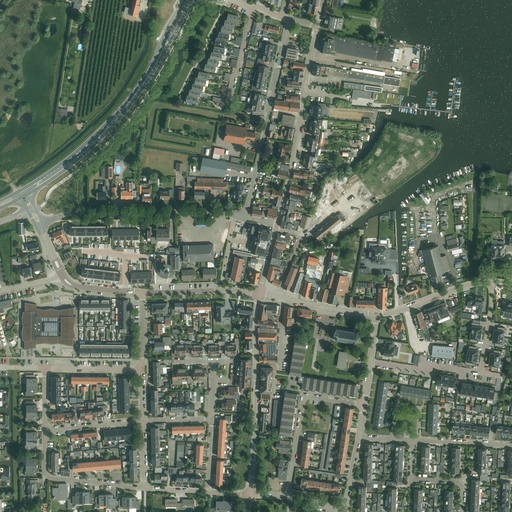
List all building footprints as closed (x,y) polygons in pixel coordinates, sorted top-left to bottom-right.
[(138,16),(140,5),(139,5),(139,0),(133,0),(131,8),(126,6),(124,13),(138,16)] [(330,0),(330,6),(337,8),(338,0),(330,0)] [(316,14),(318,6),(307,4),(307,6),(309,6),(308,12),(316,14)] [(227,20),(235,22),(237,22),(238,16),(228,13),(227,18),(226,17),(225,19),(227,20)] [(323,26),(323,27),(332,28),(336,29),(337,24),(338,18),(334,17),(326,15),(326,16),(325,21),(324,26),(323,26)] [(234,28),(235,22),(227,20),(225,19),(224,23),(223,23),(222,25),(223,25),(223,26),(232,28),(234,28)] [(231,34),(232,28),(223,26),(223,25),(222,25),(221,29),(220,29),(219,31),(220,31),(220,32),(230,34),(229,34),(231,34)] [(278,33),(279,28),(266,25),(265,30),(278,33)] [(228,40),(229,34),(230,34),(220,32),(220,31),(219,31),(218,35),(217,35),(216,37),(218,38),(227,40),(226,40),(228,40)] [(322,41),(393,56),(394,48),(396,48),(396,45),(379,41),(378,45),(352,39),(327,34),(326,38),(322,40),(322,41)] [(225,46),(226,40),(227,40),(218,38),(216,37),(215,42),(214,41),(213,43),(225,46)] [(260,42),(259,47),(262,48),(273,51),(274,45),(268,44),(268,41),(262,39),(262,42),(260,42)] [(392,60),(393,56),(322,41),(320,51),(333,54),(335,51),(382,61),(382,60),(392,62),(392,61),(392,60)] [(213,52),(222,54),(223,55),(225,48),(214,46),(214,50),(212,49),(211,52),(213,52)] [(287,48),(285,58),(296,61),(298,51),(298,50),(288,48),(287,48)] [(220,61),(222,54),(213,52),(211,52),(211,56),(209,55),(208,58),(210,58),(219,60),(220,61)] [(258,58),(257,62),(264,63),(264,60),(271,61),(272,56),(261,53),(259,59),(258,58)] [(220,64),(220,61),(219,60),(210,58),(208,58),(208,62),(206,61),(205,64),(207,64),(216,66),(217,67),(218,63),(220,64)] [(304,69),(305,64),(290,61),(290,62),(291,63),(291,66),(304,69)] [(257,62),(257,65),(259,65),(258,70),(258,71),(268,73),(269,67),(263,66),(264,63),(257,62)] [(214,72),(216,66),(207,64),(205,64),(205,68),(203,67),(202,70),(214,72)] [(326,67),(321,66),(314,64),(312,74),(319,75),(319,74),(320,75),(321,70),(325,71),(325,74),(399,86),(400,79),(326,66),(326,67)] [(302,81),(303,71),(295,69),(293,80),(302,81)] [(206,80),(208,80),(209,73),(199,71),(198,75),(197,75),(196,77),(197,77),(197,78),(206,80)] [(205,86),(206,80),(197,78),(197,77),(196,77),(195,81),(193,81),(193,83),(194,83),(194,84),(203,86),(205,86)] [(301,88),(302,82),(289,80),(287,80),(286,80),(284,80),(284,83),(287,84),(287,86),(301,88)] [(252,86),(251,89),(257,91),(258,88),(264,89),(265,83),(256,81),(253,81),(252,86)] [(202,92),(203,86),(194,84),(194,83),(193,83),(192,87),(190,87),(190,89),(191,89),(191,90),(200,91),(200,92),(202,92)] [(344,83),(343,87),(344,87),(348,88),(353,89),(381,92),(382,88),(344,83)] [(199,98),(200,92),(200,91),(191,90),(191,89),(190,89),(189,93),(187,93),(187,95),(188,95),(188,96),(197,97),(197,98),(199,98)] [(251,92),(250,97),(251,98),(253,98),(262,100),(263,95),(257,94),(257,91),(251,89),(251,92)] [(353,90),(352,99),(357,100),(358,97),(371,99),(372,92),(353,90)] [(196,104),(197,98),(197,97),(188,96),(188,95),(187,95),(186,98),(184,98),(184,101),(196,104)] [(299,112),(300,103),(285,101),(275,100),(274,108),(299,112)] [(247,108),(246,111),(253,113),(253,110),(260,111),(261,106),(249,103),(248,108),(247,108)] [(325,104),(318,103),(317,106),(311,105),(310,109),(310,111),(310,115),(323,117),(325,104)] [(293,127),(295,117),(283,114),(281,125),(293,127)] [(310,121),(310,127),(313,127),(319,128),(324,128),(324,126),(324,120),(323,120),(318,119),(317,122),(310,121)] [(249,128),(250,124),(246,124),(245,128),(226,124),(223,140),(244,144),(245,139),(254,140),(255,133),(247,131),(247,128),(249,128)] [(269,131),(268,137),(272,137),(273,132),(275,132),(276,130),(277,125),(272,124),(270,124),(269,130),(269,131)] [(281,132),(280,136),(284,137),(283,137),(291,138),(293,130),(293,128),(286,127),(285,130),(284,132),(281,132)] [(310,130),(309,133),(316,134),(316,137),(322,138),(323,132),(322,132),(322,131),(319,131),(319,130),(319,128),(313,127),(310,127),(310,130)] [(309,138),(307,143),(313,144),(316,145),(317,145),(319,146),(320,146),(321,143),(322,138),(316,137),(315,139),(309,138)] [(289,151),(290,145),(279,143),(277,155),(284,156),(285,151),(289,151)] [(307,143),(306,149),(313,151),(312,153),(315,154),(318,154),(319,155),(320,149),(320,146),(319,146),(317,145),(316,145),(313,144),(307,143)] [(201,164),(200,171),(224,176),(226,168),(250,172),(251,166),(227,162),(219,161),(220,155),(223,155),(224,149),(214,147),(213,153),(212,159),(202,157),(202,158),(201,164)] [(305,154),(304,160),(313,162),(314,159),(316,160),(317,157),(318,157),(319,155),(318,154),(315,154),(312,153),(312,156),(305,154)] [(304,160),(303,166),(310,167),(309,170),(315,171),(316,168),(313,168),(312,168),(312,165),(313,162),(304,160)] [(277,169),(275,175),(277,176),(277,177),(286,179),(288,172),(290,166),(278,163),(277,169)] [(344,193),(360,180),(355,174),(352,177),(341,186),(338,183),(336,184),(332,179),(325,185),(319,203),(320,206),(316,209),(318,211),(315,214),(318,218),(325,213),(323,211),(324,210),(325,211),(345,195),(344,193)] [(223,182),(223,179),(197,178),(197,181),(195,181),(195,188),(228,190),(228,186),(228,183),(228,182),(223,182)] [(132,190),(132,182),(127,183),(127,190),(121,190),(121,198),(133,198),(133,190),(132,190)] [(243,191),(243,184),(236,184),(236,190),(234,190),(233,200),(241,200),(241,191),(243,191)] [(105,192),(105,186),(100,186),(100,192),(97,192),(97,198),(106,198),(106,192),(105,192)] [(290,186),(289,192),(303,196),(309,197),(310,197),(311,198),(314,198),(315,199),(316,195),(312,194),(313,192),(310,191),(305,190),(290,186)] [(274,197),(272,205),(278,206),(279,206),(283,192),(264,187),(262,194),(274,197)] [(143,189),(142,189),(142,193),(142,202),(152,202),(152,193),(152,189),(143,189)] [(173,197),(173,190),(169,189),(169,191),(160,191),(160,199),(169,199),(169,197),(173,197)] [(205,199),(205,190),(195,190),(194,198),(205,199)] [(423,193),(420,195),(427,204),(430,202),(423,193)] [(291,194),(289,199),(299,202),(302,202),(304,203),(305,198),(303,198),(303,197),(291,194)] [(253,209),(252,215),(262,217),(262,216),(263,211),(263,208),(264,205),(264,203),(260,202),(259,207),(253,206),(253,209)] [(263,211),(262,216),(266,217),(276,219),(278,209),(276,209),(276,210),(272,209),(268,209),(267,208),(267,206),(264,205),(263,208),(263,211)] [(285,208),(283,215),(290,217),(291,212),(294,212),(295,213),(298,213),(298,212),(295,211),(292,210),(286,209),(285,208)] [(283,215),(282,220),(289,221),(289,219),(294,220),(294,217),(297,218),(298,218),(298,217),(298,215),(299,214),(298,213),(295,213),(294,212),(291,212),(290,217),(283,215)] [(337,215),(332,219),(337,225),(340,228),(345,224),(344,223),(343,222),(346,219),(344,218),(344,217),(341,213),(337,215)] [(302,219),(300,227),(303,228),(304,228),(307,229),(308,229),(311,217),(310,217),(310,215),(306,214),(305,216),(303,215),(303,216),(302,219)] [(282,220),(280,227),(281,227),(291,229),(292,223),(294,224),(293,226),(298,227),(300,222),(294,220),(289,219),(289,221),(282,220)] [(331,220),(323,227),(326,231),(327,232),(332,229),(335,232),(340,228),(337,225),(332,219),(331,220)] [(255,229),(256,226),(249,225),(248,229),(244,228),(242,234),(247,235),(248,232),(256,234),(257,229),(255,229)] [(322,227),(314,234),(318,239),(316,241),(317,242),(318,244),(319,243),(320,241),(321,242),(324,240),(321,237),(327,233),(327,232),(326,231),(323,227),(322,227)] [(256,238),(252,253),(253,253),(266,256),(272,231),(259,228),(257,238),(256,238)] [(61,230),(53,234),(55,240),(60,238),(63,244),(67,242),(64,236),(63,235),(65,234),(63,229),(61,230)] [(150,229),(144,229),(144,238),(147,238),(147,242),(151,241),(151,243),(154,243),(154,238),(154,237),(151,237),(150,229)] [(169,229),(157,229),(157,238),(157,241),(169,241),(169,238),(169,229)] [(289,240),(290,235),(286,234),(285,236),(278,234),(276,241),(290,244),(291,240),(289,240)] [(458,246),(456,238),(447,241),(448,246),(449,251),(452,251),(453,254),(463,252),(462,248),(461,248),(461,245),(458,246)] [(498,241),(497,240),(493,240),(492,241),(492,246),(492,257),(505,257),(505,246),(504,246),(504,241),(498,241)] [(29,244),(25,245),(26,248),(27,252),(30,251),(39,249),(38,242),(29,244)] [(368,249),(368,257),(371,258),(371,261),(377,261),(377,262),(378,262),(379,247),(379,244),(369,243),(369,249),(368,249)] [(213,244),(198,245),(199,261),(214,260),(213,244)] [(379,247),(378,262),(379,262),(379,261),(386,262),(386,258),(389,258),(389,249),(388,249),(388,244),(379,244),(379,247)] [(198,245),(183,245),(184,261),(199,261),(198,245)] [(442,257),(439,246),(423,250),(428,272),(427,273),(427,274),(429,274),(430,277),(431,276),(434,287),(444,284),(441,274),(445,273),(445,271),(450,270),(446,256),(442,257)] [(281,258),(282,253),(280,253),(281,250),(274,248),(272,256),(281,258)] [(74,258),(71,251),(64,254),(67,261),(70,260),(71,263),(72,266),(79,263),(76,257),(74,258)] [(333,267),(333,266),(336,267),(337,259),(333,258),(334,252),(330,251),(328,259),(331,259),(330,260),(328,260),(327,265),(333,267)] [(180,258),(180,254),(174,254),(170,254),(170,265),(169,264),(168,263),(167,263),(166,263),(165,263),(164,264),(164,263),(166,263),(166,259),(164,259),(164,258),(162,258),(162,257),(161,257),(161,258),(157,258),(157,265),(157,269),(158,274),(162,277),(166,278),(171,277),(174,273),(175,270),(180,270),(180,269),(181,269),(181,265),(180,265),(180,262),(183,262),(183,258),(180,258)] [(240,281),(244,258),(235,256),(230,279),(240,281)] [(305,281),(301,295),(308,297),(309,293),(310,293),(311,288),(312,287),(312,285),(312,283),(314,283),(319,284),(321,274),(315,272),(317,265),(318,266),(319,259),(309,256),(307,263),(308,263),(306,270),(307,270),(304,281),(305,281)] [(286,268),(288,264),(283,262),(283,259),(272,257),(270,263),(280,265),(280,266),(286,268)] [(34,266),(32,267),(32,269),(33,271),(35,271),(35,273),(36,273),(37,274),(38,273),(39,273),(39,272),(39,271),(39,270),(40,270),(42,269),(41,262),(33,263),(34,266)] [(289,290),(299,265),(293,263),(292,266),(283,288),(289,290)] [(270,264),(266,279),(273,280),(271,284),(278,286),(280,281),(283,275),(279,274),(281,267),(270,264)] [(290,291),(297,293),(299,288),(298,288),(303,274),(300,273),(302,267),(299,266),(290,291)] [(32,267),(22,269),(24,277),(29,276),(29,277),(30,276),(32,276),(31,271),(33,271),(32,269),(32,267)] [(331,288),(335,273),(334,272),(334,270),(326,268),(325,272),(327,273),(327,274),(329,275),(326,287),(331,288)] [(204,278),(216,278),(216,269),(203,270),(204,278)] [(329,292),(327,302),(327,303),(336,304),(338,294),(344,296),(345,292),(346,292),(347,292),(352,273),(352,272),(337,269),(330,293),(330,292),(329,292)] [(182,279),(194,278),(194,270),(182,270),(182,279)] [(259,279),(259,276),(258,276),(259,273),(250,271),(249,275),(251,275),(250,278),(251,278),(250,283),(257,284),(258,279),(259,279)] [(310,293),(309,298),(311,298),(315,299),(317,289),(318,285),(319,284),(314,283),(313,288),(312,287),(311,288),(310,293)] [(410,294),(419,291),(416,283),(407,287),(410,294)] [(321,287),(318,300),(327,302),(329,292),(330,290),(328,289),(327,290),(327,289),(321,287)] [(378,287),(378,296),(387,296),(387,288),(386,288),(379,287),(378,287)] [(468,306),(468,307),(472,307),(472,305),(478,306),(476,313),(476,314),(481,314),(482,307),(483,307),(485,298),(479,297),(479,296),(474,295),(474,297),(469,297),(468,306)] [(366,307),(367,300),(363,299),(363,296),(360,296),(359,299),(356,299),(353,299),(353,307),(366,307)] [(378,296),(377,308),(386,308),(387,296),(378,296)] [(0,308),(12,306),(11,299),(0,301),(0,308)] [(51,308),(44,309),(37,308),(37,304),(25,302),(25,311),(23,311),(22,319),(23,326),(21,333),(23,341),(24,341),(24,350),(36,348),(36,344),(44,343),(51,344),(58,343),(73,346),(74,337),(75,337),(76,337),(74,327),(74,326),(76,316),(75,316),(74,316),(74,307),(59,310),(51,308)] [(183,311),(183,302),(175,303),(175,309),(175,313),(180,312),(180,311),(183,311)] [(503,313),(503,317),(511,319),(511,318),(511,302),(508,302),(508,303),(504,302),(503,310),(504,310),(504,313),(503,313)] [(167,303),(152,304),(153,312),(157,312),(157,317),(157,320),(164,320),(171,320),(171,314),(167,314),(167,303)] [(429,309),(428,309),(429,311),(431,314),(432,314),(433,316),(434,318),(434,319),(435,321),(441,319),(450,316),(449,313),(445,303),(429,309)] [(261,304),(259,314),(263,315),(267,315),(268,314),(265,313),(266,311),(266,305),(261,304)] [(271,305),(271,314),(272,314),(276,314),(279,315),(280,306),(277,306),(271,305)] [(460,305),(450,309),(451,313),(461,310),(460,305)] [(230,320),(230,312),(229,312),(225,313),(225,307),(225,306),(224,306),(216,306),(216,307),(217,307),(217,320),(217,321),(225,321),(225,320),(230,320)] [(293,326),(295,318),(292,318),(292,314),(293,307),(285,306),(282,324),(293,326)] [(298,308),(297,315),(301,316),(306,317),(311,318),(312,310),(298,308)] [(425,310),(424,311),(426,315),(425,315),(426,317),(427,320),(429,324),(431,323),(435,321),(434,319),(434,318),(433,316),(432,314),(431,314),(429,311),(428,309),(426,310),(425,310)] [(421,312),(414,314),(417,323),(418,328),(422,327),(423,330),(419,331),(421,336),(424,335),(424,336),(425,337),(430,335),(427,325),(426,320),(424,321),(421,312)] [(252,315),(248,315),(242,314),(242,319),(245,319),(244,328),(252,328),(253,315),(252,315)] [(258,319),(258,325),(260,325),(260,328),(270,328),(273,329),(273,327),(273,325),(274,321),(273,321),(267,320),(258,319)] [(394,321),(387,324),(391,335),(398,333),(398,332),(406,329),(403,322),(395,325),(394,321)] [(472,322),(470,332),(472,332),(479,333),(481,334),(482,327),(480,327),(480,324),(472,322)] [(162,324),(162,323),(154,324),(154,333),(162,333),(162,326),(164,326),(164,324),(162,324)] [(495,329),(493,336),(494,336),(497,336),(504,337),(505,328),(498,327),(497,329),(495,329)] [(260,328),(258,328),(258,336),(258,339),(258,343),(260,343),(260,344),(260,352),(262,352),(262,356),(276,355),(276,354),(276,351),(276,345),(276,344),(276,343),(277,339),(277,334),(277,333),(277,329),(273,329),(270,328),(260,328)] [(356,332),(335,329),(335,332),(333,332),(332,337),(334,337),(334,340),(351,343),(353,343),(354,343),(359,341),(360,336),(356,332)] [(471,332),(470,341),(477,343),(478,339),(480,340),(481,334),(479,333),(472,332),(471,332)] [(493,336),(492,342),(493,342),(495,342),(495,345),(503,347),(505,337),(504,337),(497,336),(494,336),(493,336)] [(163,337),(163,342),(155,342),(155,343),(154,343),(153,343),(153,352),(158,351),(158,350),(157,349),(158,349),(165,349),(165,348),(164,346),(169,345),(171,345),(171,340),(172,340),(171,339),(171,337),(169,337),(163,337)] [(230,343),(230,344),(230,356),(231,356),(234,355),(236,355),(236,349),(239,349),(239,338),(238,338),(235,338),(235,343),(230,343)] [(197,344),(197,355),(201,355),(202,355),(202,353),(202,349),(205,349),(205,339),(203,339),(203,341),(202,341),(202,344),(197,344)] [(205,339),(205,349),(208,348),(208,353),(208,355),(210,355),(210,356),(214,355),(213,343),(208,343),(208,341),(207,341),(207,339),(205,339)] [(172,340),(171,340),(171,345),(172,349),(174,349),(175,355),(176,355),(180,355),(180,344),(176,344),(175,340),(172,340)] [(244,352),(246,352),(246,349),(252,349),(252,340),(246,340),(246,343),(244,343),(244,352)] [(185,344),(180,344),(180,355),(184,355),(186,355),(186,351),(188,351),(188,349),(188,341),(185,341),(185,344)] [(191,341),(188,341),(188,349),(191,349),(191,351),(191,355),(193,355),(193,356),(197,355),(197,344),(197,343),(191,343),(191,341)] [(219,343),(213,343),(214,355),(218,355),(219,355),(219,349),(222,349),(222,344),(222,341),(219,341),(219,343)] [(225,341),(222,341),(222,344),(222,349),(225,348),(225,355),(227,355),(227,356),(230,356),(230,344),(225,344),(225,341)] [(383,347),(382,353),(384,354),(385,354),(393,355),(394,355),(395,349),(394,349),(395,343),(387,342),(386,346),(385,346),(385,348),(383,347)] [(352,353),(353,343),(351,343),(350,353),(346,353),(340,352),(337,367),(341,367),(344,368),(349,369),(350,368),(359,369),(359,371),(359,372),(361,361),(363,362),(363,361),(356,360),(356,358),(357,358),(358,354),(352,353)] [(453,358),(454,347),(433,345),(432,356),(453,358)] [(469,346),(467,355),(468,355),(475,356),(478,357),(479,351),(479,350),(476,350),(477,347),(469,346)] [(491,352),(490,359),(493,359),(500,360),(501,351),(494,350),(494,353),(491,352)] [(467,355),(465,364),(473,366),(474,363),(477,363),(478,357),(475,356),(468,355),(467,355)] [(490,359),(489,365),(492,365),(491,369),(498,370),(500,360),(493,359),(490,359)] [(261,378),(271,379),(272,368),(262,368),(261,372),(261,375),(261,378)] [(176,376),(172,376),(172,379),(172,380),(173,385),(182,384),(182,381),(182,369),(178,369),(178,370),(176,370),(176,376)] [(186,369),(182,369),(182,381),(187,381),(187,383),(190,383),(190,380),(190,376),(188,376),(187,369),(186,369)] [(193,376),(190,376),(190,380),(190,383),(194,383),(194,382),(199,381),(198,369),(195,369),(195,370),(193,370),(193,376)] [(203,369),(198,369),(199,381),(203,381),(204,385),(208,385),(207,380),(207,375),(204,375),(204,370),(204,369),(203,369)] [(291,374),(290,376),(294,376),(293,381),(302,382),(303,380),(303,378),(303,376),(301,376),(291,374)] [(26,375),(26,378),(27,378),(27,380),(27,385),(37,385),(37,380),(38,378),(35,378),(34,378),(34,375),(26,375)] [(450,375),(448,387),(449,387),(457,388),(458,381),(455,380),(456,377),(456,376),(450,375)] [(270,393),(271,379),(261,378),(261,388),(261,392),(270,393)] [(380,383),(379,389),(388,390),(389,383),(380,381),(380,383)] [(26,391),(26,395),(34,395),(34,392),(35,392),(37,392),(37,385),(27,385),(27,391),(26,391)] [(402,386),(400,394),(407,396),(409,387),(402,386)] [(230,391),(224,390),(224,392),(223,392),(222,393),(222,394),(222,395),(223,395),(223,397),(234,398),(239,399),(240,394),(237,393),(238,388),(230,387),(230,391)] [(409,387),(407,396),(408,396),(415,397),(416,388),(409,387)] [(488,398),(487,400),(496,401),(498,392),(494,392),(495,388),(490,387),(488,398)] [(416,388),(415,397),(422,398),(424,389),(416,388)] [(379,389),(378,396),(387,397),(388,390),(379,389)] [(424,389),(422,398),(430,399),(431,391),(424,389)] [(378,396),(377,403),(386,405),(387,397),(378,396)] [(235,406),(236,401),(228,400),(228,403),(222,403),(222,404),(221,405),(220,406),(220,407),(221,408),(222,408),(221,410),(232,410),(232,406),(235,406)] [(26,401),(26,405),(27,405),(27,411),(37,412),(37,405),(35,405),(34,405),(34,401),(33,401),(26,401)] [(377,403),(376,410),(385,412),(386,405),(377,403)] [(97,409),(98,416),(104,415),(104,411),(107,410),(106,405),(103,405),(100,406),(100,409),(97,409)] [(261,413),(260,421),(266,422),(268,422),(268,418),(266,418),(267,413),(268,413),(269,413),(269,407),(261,407),(261,413)] [(159,408),(152,408),(152,414),(154,414),(154,417),(158,417),(157,416),(157,414),(159,414),(159,413),(160,413),(160,410),(160,408),(159,408)] [(376,410),(375,418),(384,419),(385,412),(376,410)] [(26,418),(25,418),(25,422),(34,422),(34,418),(35,418),(37,418),(37,412),(27,411),(27,412),(26,418)] [(220,424),(220,425),(226,425),(226,421),(231,421),(231,419),(231,416),(225,416),(225,419),(220,418),(220,424)] [(374,425),(382,427),(384,419),(375,418),(374,425)] [(484,430),(483,436),(489,436),(490,428),(494,428),(494,426),(495,421),(491,420),(490,428),(484,427),(484,430)] [(494,426),(494,428),(497,429),(496,435),(502,435),(503,427),(497,426),(498,421),(495,421),(494,426)] [(155,427),(151,427),(152,434),(166,433),(165,430),(160,430),(159,430),(159,427),(162,427),(162,424),(155,424),(155,427)] [(34,428),(25,428),(25,431),(26,431),(26,438),(37,438),(37,432),(35,431),(34,431),(34,428)] [(125,429),(124,429),(125,440),(126,440),(132,439),(133,439),(132,432),(132,428),(125,429)] [(111,430),(104,431),(104,434),(105,442),(112,441),(111,430)] [(308,434),(307,440),(311,441),(311,442),(314,442),(315,435),(308,434)] [(26,444),(25,444),(25,448),(34,448),(34,445),(35,445),(37,445),(37,439),(37,438),(26,438),(26,439),(26,444)] [(290,454),(292,442),(280,440),(280,443),(277,443),(276,448),(279,449),(278,452),(290,454)] [(59,452),(52,452),(52,458),(52,464),(58,464),(59,464),(59,458),(61,458),(61,453),(59,453),(59,452)] [(33,455),(25,455),(25,458),(26,458),(26,465),(37,465),(37,458),(34,458),(33,458),(33,455)] [(160,458),(152,458),(152,464),(155,464),(155,467),(161,467),(162,467),(161,464),(160,464),(160,461),(165,461),(166,461),(166,458),(160,458)] [(285,480),(286,479),(286,475),(286,474),(286,470),(287,470),(288,463),(289,463),(288,461),(289,460),(281,459),(280,460),(279,461),(278,469),(279,470),(278,478),(278,479),(285,480)] [(26,471),(25,471),(25,475),(33,475),(33,471),(34,471),(37,471),(37,465),(26,465),(26,471)] [(161,474),(161,482),(168,482),(168,474),(173,474),(173,468),(170,467),(169,467),(168,470),(165,470),(165,474),(161,474)] [(478,467),(478,473),(481,474),(480,477),(488,477),(488,474),(486,474),(486,468),(478,467)] [(501,477),(501,478),(507,478),(508,478),(508,475),(511,475),(511,468),(508,469),(508,475),(501,475),(501,477)] [(364,474),(364,480),(367,480),(367,484),(374,484),(374,480),(372,480),(372,474),(364,474)] [(387,481),(387,485),(394,485),(397,485),(398,482),(403,482),(403,476),(394,475),(394,482),(387,481)] [(472,486),(480,487),(480,486),(481,480),(488,480),(488,477),(480,477),(480,480),(472,480),(472,486)] [(501,480),(500,481),(501,481),(503,481),(503,484),(502,488),(511,488),(511,482),(508,481),(508,478),(507,478),(501,478),(501,480)] [(27,480),(27,483),(28,483),(28,486),(27,497),(36,497),(36,484),(33,484),(33,480),(27,480)] [(67,499),(67,488),(67,484),(59,484),(59,488),(53,488),(53,494),(54,494),(54,500),(67,499)] [(359,486),(358,493),(367,493),(367,487),(374,487),(378,487),(378,484),(377,484),(374,484),(367,484),(366,487),(359,486)] [(387,485),(387,488),(389,488),(389,494),(397,495),(397,488),(394,488),(394,485),(387,485)] [(415,495),(423,496),(423,489),(420,489),(420,485),(416,485),(415,489),(415,495)] [(83,502),(83,492),(76,492),(76,496),(72,496),(73,503),(76,503),(76,505),(83,505),(83,502)] [(83,492),(83,502),(89,502),(89,503),(93,503),(93,495),(89,495),(89,492),(83,492)] [(99,498),(96,498),(96,499),(96,503),(96,506),(96,508),(100,508),(100,506),(100,505),(106,505),(106,497),(106,494),(99,494),(99,497),(99,498)] [(107,494),(106,494),(106,497),(106,505),(108,505),(113,505),(113,506),(116,506),(116,505),(116,501),(116,498),(113,498),(113,496),(113,494),(107,494)] [(119,501),(118,501),(118,505),(118,506),(119,506),(119,508),(123,508),(123,507),(129,507),(129,497),(123,497),(123,500),(119,500),(119,501)] [(136,497),(129,497),(129,507),(129,509),(140,508),(140,507),(139,500),(136,500),(136,499),(136,497)] [(166,499),(165,507),(177,507),(177,509),(180,509),(180,503),(177,503),(177,499),(166,499)] [(180,509),(183,509),(183,507),(185,507),(194,507),(194,500),(183,499),(183,503),(180,503),(180,509)] [(231,510),(231,502),(217,501),(216,509),(231,510)]
